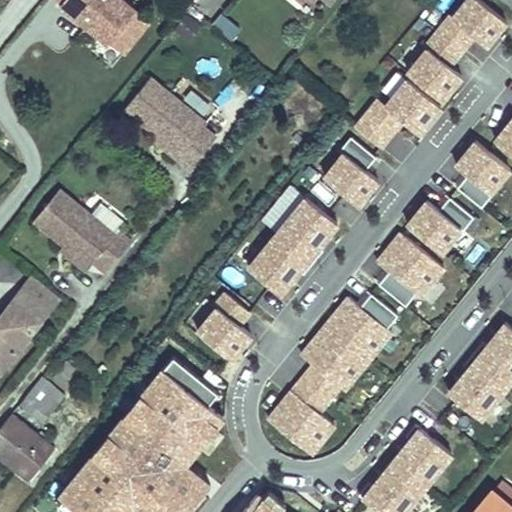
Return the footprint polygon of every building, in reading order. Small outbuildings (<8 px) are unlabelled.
[(71,0),(62,11),(82,28),(104,0),(71,0)] [(114,0),(104,0),(82,28),(89,34),(110,51),(136,18),(114,0)] [(317,0),(299,0),(311,9),(318,0),(317,0)] [(486,45),(499,30),(506,21),(480,0),(467,0),(453,18),(451,16),(438,32),(462,51),(475,36),(486,45)] [(175,28),(191,39),(201,23),(185,13),(175,28)] [(222,16),(216,30),(233,38),(239,24),(222,16)] [(149,28),(136,18),(110,51),(122,61),(149,28)] [(442,101),(462,76),(450,67),(462,51),(438,32),(425,48),(428,50),(409,74),(442,101)] [(439,105),(406,78),(384,104),(377,98),(354,126),(379,146),(390,133),(388,131),(399,117),(417,132),(439,105)] [(129,112),(162,139),(182,155),(179,160),(193,170),(217,139),(206,131),(211,125),(155,80),(129,112)] [(511,119),(495,140),(511,153),(511,119)] [(182,155),(162,139),(159,144),(179,160),(182,155)] [(490,193),(510,168),(476,141),(456,165),(467,175),(490,193)] [(359,205),(379,181),(344,153),(324,177),(359,205)] [(490,193),(467,175),(457,187),(482,207),(493,194),(490,193)] [(108,277),(134,245),(120,233),(117,237),(93,219),(63,195),(37,227),(90,271),(93,266),(108,277)] [(449,197),(439,210),(461,228),(463,230),(474,216),(449,197)] [(337,223),(306,198),(277,233),(293,246),(302,235),(317,247),(337,223)] [(441,252),(461,228),(439,210),(427,201),(407,225),(441,252)] [(127,226),(104,206),(93,219),(117,237),(120,233),(127,226)] [(280,293),(299,269),(284,257),(293,246),(277,233),(249,268),(280,293)] [(443,267),(401,233),(377,262),(389,272),(416,293),(419,297),(443,267)] [(284,257),(299,269),(303,273),(321,250),(317,247),(302,235),(293,246),(284,257)] [(416,293),(389,272),(379,284),(405,306),(416,293)] [(364,301),(360,306),(387,328),(398,315),(371,293),(364,301)] [(0,361),(6,367),(51,314),(26,294),(0,326),(0,361)] [(222,310),(202,335),(235,361),(254,337),(243,328),(254,315),(229,295),(219,307),(222,310)] [(367,360),(391,331),(387,328),(360,306),(349,297),(326,326),(367,360)] [(473,372),(453,396),(484,421),(511,387),(511,326),(510,325),(492,347),(488,343),(467,368),(473,372)] [(344,390),(367,360),(326,326),(302,356),(313,365),(303,378),(330,400),(340,387),(344,390)] [(172,363),(59,502),(71,511),(189,511),(206,490),(181,472),(219,426),(205,414),(216,401),(172,363)] [(30,398),(32,402),(54,419),(72,396),(48,377),(30,398)] [(319,412),(330,400),(303,378),(269,419),(311,453),(334,424),(319,412)] [(59,447),(19,414),(0,436),(0,455),(31,480),(59,447)] [(372,485),(362,498),(380,511),(409,511),(455,456),(420,428),(411,439),(415,442),(377,489),(372,485)] [(482,511),(511,511),(511,479),(510,478),(501,490),(482,511)] [(268,511),(255,501),(246,511),(268,511)]
